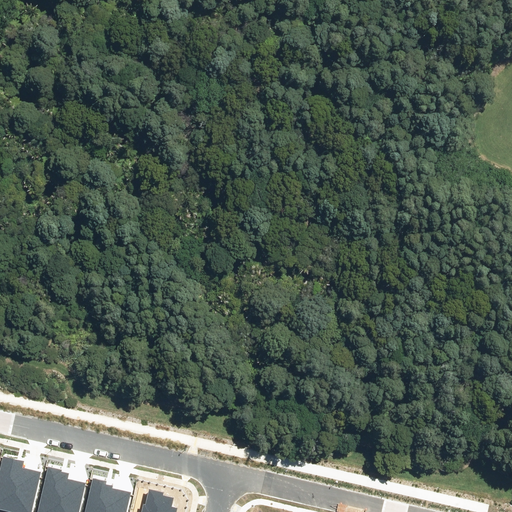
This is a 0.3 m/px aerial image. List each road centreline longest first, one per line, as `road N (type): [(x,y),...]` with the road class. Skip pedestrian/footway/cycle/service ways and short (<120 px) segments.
road 1 (residential): [(0,421),(225,471)]
road 2 (residential): [(225,471),(394,511)]
